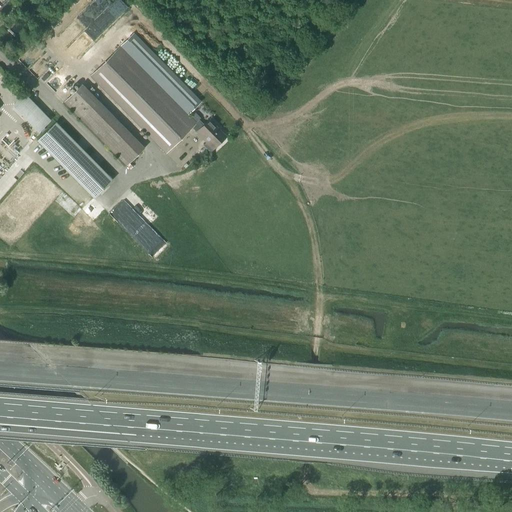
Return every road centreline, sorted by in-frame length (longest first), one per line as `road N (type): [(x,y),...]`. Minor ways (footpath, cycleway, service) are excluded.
road 1 (track): [(227,116),(294,190),(309,219),(319,296),(307,487),(437,495),(449,498),(454,511)]
road 2 (motorway): [(0,410),(511,455)]
road 3 (motorway): [(511,410),(0,369)]
